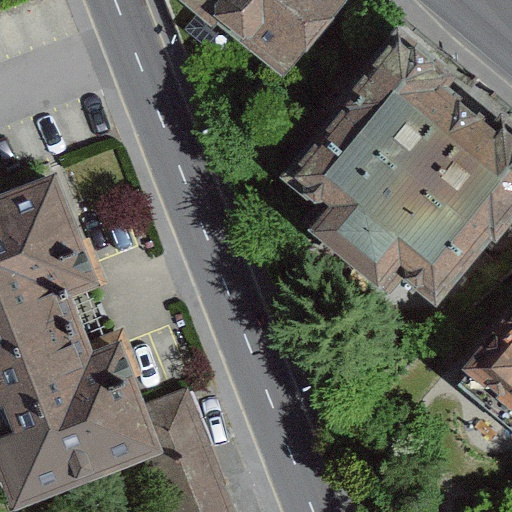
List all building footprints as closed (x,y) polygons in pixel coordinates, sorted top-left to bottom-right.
[(341,0),(201,0),(216,13),(222,6),(289,63),(341,0)] [(449,80),(403,43),(295,177),(332,207),(311,234),(385,293),(404,270),(439,298),(494,230),(499,234),(511,218),(511,131),(509,129),(500,140),(440,92),(449,80)] [(72,277),(99,267),(59,164),(0,186),(0,434),(22,492),(141,445),(166,436),(156,410),(127,336),(100,347),(72,277)] [(511,336),(496,355),(511,368),(511,336)] [(236,511),(191,396),(156,410),(166,436),(141,445),(167,511),(236,511)]
